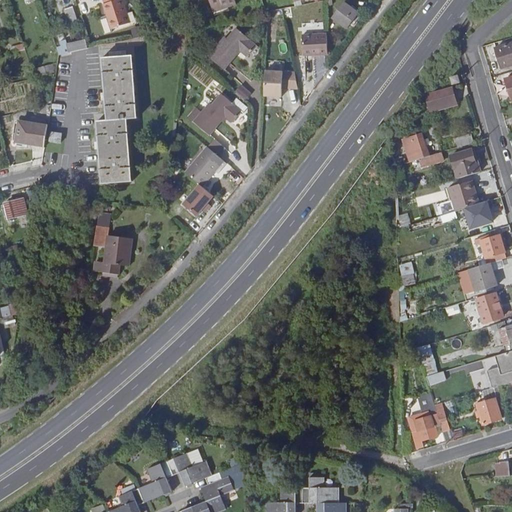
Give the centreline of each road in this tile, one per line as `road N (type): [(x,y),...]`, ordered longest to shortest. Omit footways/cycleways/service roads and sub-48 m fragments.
road 1 (trunk): [(0,488),(213,310),(458,0)]
road 2 (trunk): [(432,0),(200,293),(0,463)]
road 3 (unclassified): [(387,0),(186,260),(72,368),(0,417)]
road 4 (residential): [(81,63),(71,164),(0,181)]
road 5 (unclassified): [(511,192),(470,44)]
